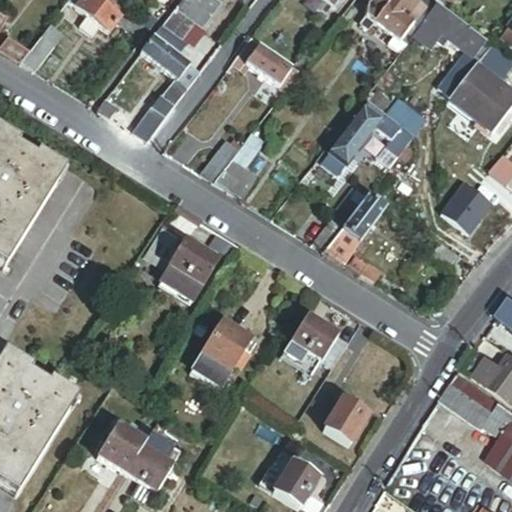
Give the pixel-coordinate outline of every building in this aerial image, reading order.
[(128,17),(106,0),(72,0),(67,6),(87,21),(100,31),(111,40),(125,21),(128,17)] [(213,4),(215,0),(184,0),(162,30),(182,45),(195,28),(202,34),(220,10),(213,4)] [(320,0),(332,8),(338,0),(320,0)] [(437,8),(434,5),(426,0),(387,0),(383,6),(379,3),(372,10),(361,28),(369,34),(375,27),(394,41),(389,48),(399,56),(412,40),(437,8)] [(456,0),(437,0),(434,5),(437,8),(446,14),(456,0)] [(491,49),(487,46),(446,14),(437,8),(412,40),(430,53),(436,45),(441,38),(445,41),(474,63),(478,58),(482,61),(491,49)] [(148,32),(156,23),(143,13),(136,23),(148,32)] [(145,37),(148,32),(136,23),(128,17),(125,21),(145,37)] [(100,31),(87,21),(80,30),(93,40),(100,31)] [(369,34),(389,48),(394,41),(375,27),(369,34)] [(63,39),(50,28),(30,55),(20,68),(33,77),(63,39)] [(511,35),(508,32),(500,43),(511,51),(511,35)] [(440,48),(445,41),(441,38),(436,45),(440,48)] [(146,146),(200,77),(153,41),(140,58),(176,85),(162,103),(160,101),(137,132),(129,127),(125,133),(146,146)] [(0,56),(20,68),(30,55),(8,42),(0,51),(0,56)] [(284,95),(298,77),(250,44),(232,67),(246,77),(250,72),(284,95)] [(494,70),(503,58),(491,49),(482,61),(494,70)] [(511,111),(511,97),(476,69),(449,103),(492,138),(511,111)] [(117,113),(105,104),(97,116),(109,123),(117,113)] [(384,120),(412,142),(425,125),(397,104),(384,120)] [(384,152),(396,161),(412,142),(384,120),(367,106),(328,158),(332,161),(335,158),(346,167),(375,130),(392,142),(384,152)] [(0,133),(0,268),(1,269),(61,171),(33,154),(31,158),(12,147),(15,142),(0,133)] [(213,187),(242,206),(257,187),(246,178),(267,150),(251,138),(241,151),(213,187)] [(199,179),(213,187),(241,151),(229,141),(199,179)] [(396,161),(384,152),(376,164),(388,172),(396,161)] [(346,167),(335,158),(332,161),(328,158),(320,168),(336,180),(346,167)] [(511,182),(511,166),(502,159),(487,178),(505,192),(511,182)] [(324,187),(312,178),(306,186),(318,195),(324,187)] [(323,256),(366,200),(355,191),(312,247),(323,256)] [(365,269),(397,220),(366,200),(323,256),(372,287),(378,277),(365,269)] [(168,276),(159,290),(190,310),(202,292),(218,268),(164,233),(148,257),(171,272),(168,276)] [(214,237),(205,250),(232,267),(241,254),(214,237)] [(452,274),(460,263),(438,248),(430,259),(452,274)] [(171,272),(148,257),(145,261),(168,276),(171,272)] [(378,277),(372,287),(386,296),(392,286),(378,277)] [(511,306),(499,324),(511,333),(511,306)] [(331,374),(346,349),(304,323),(289,348),(306,359),(331,374)] [(221,328),(201,359),(228,377),(249,346),(221,328)] [(306,359),(289,348),(283,357),(300,368),(306,359)] [(0,486),(18,498),(78,399),(50,382),(47,387),(27,376),(30,371),(3,354),(0,358),(0,486)] [(228,377),(201,359),(192,373),(219,391),(228,377)] [(511,359),(502,372),(487,393),(511,410),(511,359)] [(484,366),(473,382),(487,393),(502,372),(492,365),(489,370),(484,366)] [(511,417),(460,380),(441,407),(485,437),(486,434),(502,445),(486,467),(511,485),(511,417)] [(342,404),(322,436),(347,451),(367,419),(342,404)] [(95,460),(123,478),(143,447),(115,429),(95,460)] [(468,467),(423,435),(409,459),(440,481),(452,490),(468,467)] [(143,447),(123,478),(154,497),(170,472),(169,472),(178,458),(148,439),(143,447)] [(290,466),(271,498),(293,511),(297,511),(316,481),(290,466)] [(454,491),(452,490),(440,481),(435,488),(418,477),(406,495),(430,511),(459,511),(461,510),(462,508),(449,499),(454,491)]
